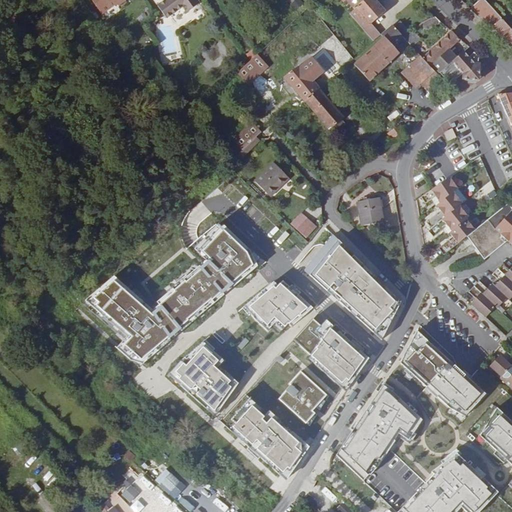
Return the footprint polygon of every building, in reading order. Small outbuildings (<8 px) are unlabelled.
[(90,0),(96,8),(107,0),(90,0)] [(200,0),(165,0),(158,6),(167,18),(183,6),(187,12),(199,4),(198,2),(200,0)] [(300,0),(295,0),(290,5),(297,11),(304,4),(300,0)] [(341,0),(343,2),(345,0),(346,0),(354,10),(365,0),(341,0)] [(371,24),(386,11),(375,0),(365,0),(354,10),(350,14),(373,41),(381,35),(371,24)] [(511,30),(484,0),(479,0),(471,8),(491,28),(493,27),(511,47),(511,30)] [(442,23),(435,17),(423,23),(426,30),(442,23)] [(411,34),(400,22),(394,27),(404,37),(405,39),(407,37),(411,34)] [(404,37),(394,27),(392,25),(381,34),(384,37),(385,37),(393,46),(404,37)] [(449,49),(460,40),(452,31),(423,58),(431,67),(433,65),(449,49)] [(420,39),(413,32),(411,34),(407,37),(414,45),(420,39)] [(393,46),(385,37),(384,37),(374,47),(389,63),(400,53),(393,46)] [(414,45),(407,37),(405,39),(412,47),(414,45)] [(389,63),(374,47),(355,65),(369,81),(389,63)] [(313,81),(324,72),(331,80),(341,72),(340,70),(340,69),(337,65),(328,54),(324,49),(311,58),(301,67),(300,66),(284,77),(305,102),(320,89),(313,81)] [(440,73),(457,58),(449,49),(433,65),(440,73)] [(475,76),(476,63),(478,63),(479,58),(474,53),(469,57),(464,51),(457,58),(440,73),(451,85),(451,84),(463,74),(463,75),(475,76)] [(257,54),(236,74),(247,87),(269,67),(257,54)] [(423,58),(421,56),(401,73),(416,89),(421,84),(428,78),(435,72),(431,67),(423,58)] [(479,80),(480,64),(478,63),(476,63),(475,76),(463,75),(462,80),(479,80)] [(445,83),(435,72),(428,78),(421,84),(432,96),(445,83)] [(344,117),(320,89),(305,102),(329,130),(344,117)] [(511,92),(498,94),(497,94),(511,126),(511,92)] [(242,150),(261,132),(252,122),(233,140),(242,150)] [(406,132),(400,124),(394,129),(399,136),(406,132)] [(457,137),(454,128),(444,133),(448,141),(457,137)] [(399,136),(394,129),(387,134),(393,141),(399,136)] [(288,176),(273,162),(254,181),(270,197),(279,188),(278,186),(288,176)] [(279,188),(290,178),(288,176),(278,186),(279,188)] [(454,192),(458,189),(451,177),(421,197),(425,204),(436,197),(440,203),(454,192)] [(431,228),(463,203),(454,192),(440,203),(437,206),(442,212),(438,215),(437,214),(426,223),(431,228)] [(383,222),(379,198),(357,202),(362,226),(383,222)] [(508,241),(511,237),(511,208),(508,204),(499,211),(499,210),(475,230),(467,236),(472,244),(476,249),(484,260),(492,254),(490,251),(496,246),(498,249),(508,241)] [(466,219),(469,217),(459,205),(431,228),(428,231),(433,237),(444,229),(443,227),(446,224),(452,231),(466,219)] [(306,239),(317,227),(307,218),(297,230),(306,239)] [(467,236),(475,230),(466,219),(452,231),(449,233),(454,238),(450,241),(449,240),(438,248),(444,255),(467,236)] [(247,248),(226,228),(224,230),(221,228),(201,249),(215,263),(231,283),(233,286),(257,266),(247,248)] [(304,270),(382,341),(396,313),(395,312),(400,302),(395,297),(396,297),(373,274),(366,281),(357,272),(364,265),(333,235),(304,270)] [(471,243),(467,237),(463,241),(467,246),(471,243)] [(231,283),(215,263),(209,269),(221,291),(231,283)] [(511,268),(510,270),(503,264),(498,270),(511,282),(511,268)] [(210,306),(224,294),(221,291),(209,269),(207,265),(181,287),(184,289),(175,296),(173,294),(161,304),(180,326),(183,329),(195,318),(193,316),(208,304),(210,306)] [(373,274),(364,265),(357,272),(366,281),(373,274)] [(511,297),(511,282),(498,270),(497,270),(492,275),(500,282),(495,287),(507,297),(510,300),(511,297)] [(169,337),(169,335),(149,311),(112,279),(86,301),(128,337),(124,342),(146,362),(160,349),(158,346),(169,337)] [(278,286),(274,282),(248,304),(251,306),(248,310),(256,320),(268,330),(275,323),(282,329),(289,322),(292,326),(310,311),(307,309),(310,306),(292,289),(290,292),(287,289),(289,287),(283,281),(278,286)] [(495,287),(492,285),(488,290),(479,282),(474,287),(496,306),(497,308),(507,297),(495,287)] [(496,306),(474,287),(468,292),(476,299),(471,304),(486,318),(496,306)] [(180,326),(161,304),(149,311),(169,335),(180,326)] [(193,316),(195,318),(210,306),(208,304),(193,316)] [(331,330),(334,327),(326,320),(321,326),(313,319),(297,337),(301,341),(299,344),(312,356),(317,360),(314,363),(335,384),(336,383),(342,388),(348,382),(351,384),(367,362),(331,330)] [(331,330),(367,362),(369,359),(334,327),(331,330)] [(487,395),(418,331),(399,362),(451,409),(467,419),(487,395)] [(158,346),(160,349),(171,339),(169,337),(158,346)] [(140,369),(146,362),(124,342),(118,349),(140,369)] [(219,365),(224,360),(213,350),(212,351),(202,342),(180,360),(183,363),(173,374),(183,382),(180,385),(200,403),(203,400),(217,412),(237,386),(231,381),(233,378),(224,370),(222,373),(217,368),(219,365)] [(511,366),(500,356),(491,366),(502,377),(511,366)] [(183,363),(180,360),(168,374),(180,385),(183,382),(173,374),(183,363)] [(511,365),(511,366),(502,377),(501,378),(511,388),(511,365)] [(286,405),(312,429),(321,419),(319,417),(333,401),(307,378),(296,389),(299,392),(286,405)] [(383,381),(337,455),(364,481),(397,437),(408,443),(423,420),(383,381)] [(242,397),(225,418),(230,422),(226,426),(281,475),(284,472),(289,477),(307,452),(300,447),(304,442),(292,431),(290,434),(275,421),(278,418),(269,411),(267,413),(264,416),(260,413),(263,410),(251,399),(248,402),(242,397)] [(203,400),(200,403),(215,416),(217,412),(203,400)] [(511,421),(496,408),(481,435),(511,465),(511,481),(511,484),(511,421)] [(292,431),(278,418),(275,421),(290,434),(292,431)] [(479,511),(500,493),(457,449),(441,465),(398,511),(457,511),(462,507),(466,511),(479,511)] [(169,494),(180,482),(166,469),(154,481),(169,494)] [(144,475),(138,479),(147,491),(153,487),(144,475)] [(126,480),(121,485),(126,490),(121,495),(130,504),(140,493),(126,480)] [(329,488),(324,492),(332,502),(337,498),(329,488)] [(364,493),(360,497),(369,507),(373,503),(364,493)] [(171,501),(167,505),(173,511),(181,511),(182,511),(171,501)] [(119,511),(115,506),(110,510),(105,503),(99,508),(101,511),(119,511)]
